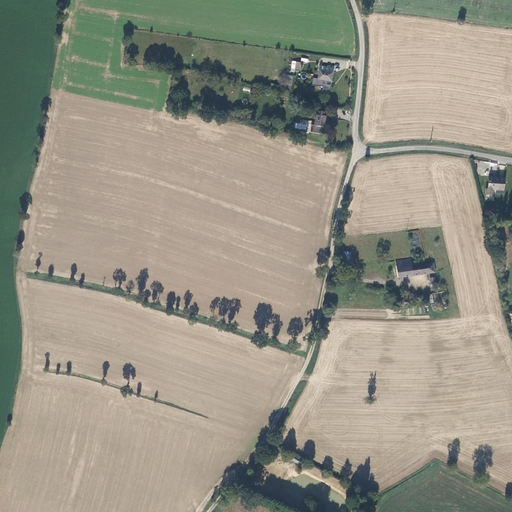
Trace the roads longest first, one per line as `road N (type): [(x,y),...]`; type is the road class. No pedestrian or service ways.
road 1 (track): [(329,268),(311,352),(262,446),(208,511)]
road 2 (unclassified): [(511,159),(354,148)]
road 3 (unclassified): [(354,148),(361,40),(352,0)]
road 4 (unclassified): [(329,268),(354,148)]
